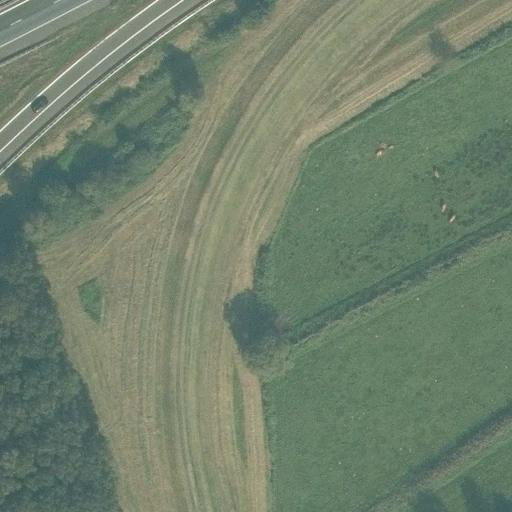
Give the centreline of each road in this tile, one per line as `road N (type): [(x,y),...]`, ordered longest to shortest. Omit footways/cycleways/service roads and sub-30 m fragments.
road 1 (track): [(361,0),(309,43),(250,118),(207,217),(178,355),(179,449),(193,511)]
road 2 (motorway): [(0,144),(173,0)]
